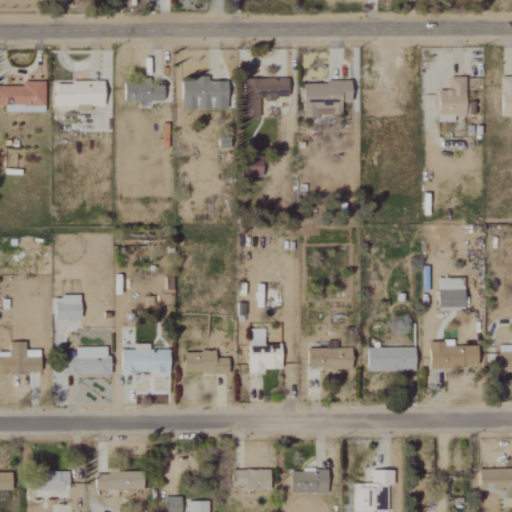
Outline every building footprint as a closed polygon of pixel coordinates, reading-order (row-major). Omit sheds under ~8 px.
[(440,122),(455,122),(455,117),(467,117),(466,77),(450,78),(450,91),(439,91),(440,122)] [(511,77),(502,77),(501,117),(511,116),(511,77)] [(289,80),(245,79),(244,113),(250,114),(250,106),(257,106),(257,99),(289,100),(289,80)] [(56,108),(92,109),(92,106),(105,107),(105,83),(57,82),(56,108)] [(182,110),(228,110),(228,83),(183,83),(182,110)] [(342,117),(342,103),(352,103),(352,83),(304,83),(304,117),(342,117)] [(45,112),(45,84),(1,85),(2,113),(45,112)] [(125,85),(125,102),(165,101),(164,84),(125,85)] [(465,308),(464,280),(438,281),(439,309),(465,308)] [(81,320),(81,297),(55,296),(55,319),(81,320)] [(282,371),(282,345),(264,345),(264,330),(250,330),(250,371),(282,371)] [(40,351),(26,351),(25,343),(9,343),(10,357),(0,357),(0,374),(41,373),(40,351)] [(479,348),(445,347),(445,343),(430,343),(429,367),(478,369),(479,348)] [(170,350),(149,351),(149,344),(134,344),(134,350),(120,351),(121,374),(170,373),(170,350)] [(511,371),(511,345),(499,346),(499,371),(511,371)] [(352,368),(351,348),(308,350),(309,370),(352,368)] [(415,348),(367,349),(367,373),(416,371),(415,348)] [(65,349),(65,375),(109,375),(109,349),(65,349)] [(229,374),(229,359),(215,359),(215,353),(184,353),(184,373),(229,374)] [(498,500),(511,499),(511,470),(480,471),(480,492),(498,491),(498,500)] [(271,490),(270,471),(234,472),(235,485),(245,485),(245,491),(271,490)] [(353,485),(353,511),(385,511),(385,486),(393,486),(393,471),(370,472),(370,485),(353,485)] [(96,491),(144,490),(144,472),(108,473),(108,476),(95,476),(96,491)] [(0,479),(0,490),(12,491),(12,474),(0,474),(0,479)] [(291,494),(328,494),(328,475),(291,474),(291,494)] [(181,511),(182,499),(165,498),(164,511),(181,511)] [(186,511),(207,511),(208,503),(186,503),(186,511)]
